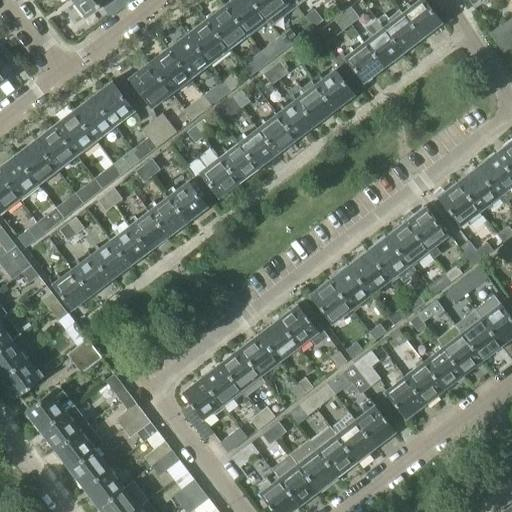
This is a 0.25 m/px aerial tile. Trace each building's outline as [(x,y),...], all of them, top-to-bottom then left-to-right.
[(72,0),(85,16),(101,4),(104,8),(115,0),(72,0)] [(251,0),(230,0),(224,5),(248,35),(267,20),(251,0)] [(251,0),(267,20),(272,27),(297,7),(291,0),(251,0)] [(399,10),(402,14),(403,13),(422,37),(440,23),(422,0),(419,0),(409,8),(407,4),(399,10)] [(224,5),(205,20),(228,50),(248,35),(224,5)] [(351,7),(343,14),(351,25),(360,18),(351,7)] [(315,10),(305,18),(314,28),(323,21),(315,10)] [(384,14),(378,19),(403,52),(422,37),(403,13),(402,14),(390,23),(384,14)] [(351,25),(343,14),(335,20),(343,31),(351,25)] [(511,16),(489,32),(496,42),(511,31),(511,16)] [(361,40),(364,43),(365,42),(384,67),(403,52),(378,19),(365,29),(368,34),(361,40)] [(205,20),(186,34),(209,64),(228,50),(205,20)] [(291,29),(280,37),(288,48),(299,40),(291,29)] [(511,31),(496,42),(503,52),(511,45),(511,31)] [(186,34),(167,48),(190,79),(209,64),(186,34)] [(280,37),(261,52),(269,62),(288,48),(280,37)] [(335,60),(340,67),(342,66),(351,78),(357,74),(363,83),(384,67),(365,42),(364,43),(353,52),(350,49),(335,60)] [(291,53),(299,64),(308,57),(300,46),(291,53)] [(167,48),(149,63),(172,93),(190,79),(167,48)] [(269,62),(261,52),(242,66),(250,77),(269,62)] [(280,61),(272,67),(281,79),(289,72),(280,61)] [(172,93),(149,63),(127,79),(150,109),(172,93)] [(312,82),(316,86),(317,85),(335,110),(353,96),(344,84),(351,78),(342,66),(340,67),(323,80),(320,76),(312,82)] [(281,79),(272,67),(264,74),(272,85),(281,79)] [(234,72),(222,81),(231,92),(242,83),(234,72)] [(112,81),(91,97),(114,127),(135,112),(112,81)] [(222,81),(203,96),(211,107),(231,92),(222,81)] [(288,90),(296,101),(297,100),(315,125),(335,110),(317,85),(316,86),(306,93),(298,82),(297,83),(297,84),(290,90),(289,89),(288,90)] [(234,97),(242,108),(251,101),(242,90),(234,97)] [(211,107),(203,96),(185,110),(193,121),(211,107)] [(91,97),(73,111),(95,142),(114,127),(91,97)] [(274,112),(277,116),(278,115),(296,139),(315,125),(297,100),(296,101),(284,110),(281,106),(274,112)] [(215,111),(223,122),(235,113),(227,102),(215,111)] [(73,111),(53,126),(76,156),(95,142),(73,111)] [(163,113),(152,122),(166,141),(177,132),(163,113)] [(255,127),(258,130),(259,130),(277,154),(296,139),(278,115),(277,116),(265,125),(262,121),(255,127)] [(204,119),(196,126),(204,136),(213,130),(204,119)] [(149,138),(132,151),(140,161),(166,141),(152,122),(142,129),(149,138)] [(53,126),(35,140),(58,170),(76,156),(53,126)] [(204,136),(196,126),(188,132),(196,143),(204,136)] [(236,141),(239,145),(240,144),(258,168),(277,154),(259,130),(258,130),(246,139),(243,135),(236,141)] [(35,140),(15,155),(38,185),(58,170),(35,140)] [(511,142),(497,154),(511,173),(511,142)] [(216,156),(219,160),(221,159),(240,182),(258,168),(240,144),(239,145),(228,153),(224,150),(216,156)] [(132,151),(113,165),(121,175),(140,161),(132,151)] [(511,173),(497,154),(479,168),(500,196),(499,197),(504,204),(511,198),(511,173)] [(15,155),(0,166),(0,174),(19,200),(38,185),(15,155)] [(153,159),(144,166),(152,177),(161,170),(153,159)] [(221,159),(219,160),(208,169),(205,165),(198,170),(219,198),(240,182),(221,159)] [(113,165),(94,179),(102,190),(121,175),(113,165)] [(152,177),(144,166),(136,172),(144,183),(152,177)] [(479,168),(459,184),(480,211),(499,197),(500,196),(479,168)] [(0,214),(19,200),(0,174),(0,214)] [(94,179),(76,194),(83,204),(102,190),(94,179)] [(165,195),(169,199),(187,223),(206,208),(202,202),(208,197),(194,179),(175,194),(173,190),(165,195)] [(480,211),(459,184),(440,199),(461,226),(480,211)] [(115,188),(106,195),(114,206),(123,199),(115,188)] [(76,194),(56,209),(64,219),(83,204),(76,194)] [(114,206),(106,195),(98,201),(106,212),(114,206)] [(147,210),(150,214),(168,237),(187,223),(169,199),(157,208),(154,204),(147,210)] [(64,219),(56,209),(37,223),(45,233),(64,219)] [(406,223),(427,251),(428,251),(434,259),(441,253),(435,246),(447,237),(426,209),(414,218),(410,213),(403,218),(406,223)] [(128,224),(131,228),(149,252),(168,237),(150,214),(138,223),(135,219),(128,224)] [(77,217),(68,224),(77,235),(85,228),(77,217)] [(406,223),(388,237),(409,265),(427,251),(406,223)] [(77,235),(68,224),(60,230),(68,241),(77,235)] [(498,234),(504,242),(511,235),(511,229),(509,226),(498,234)] [(0,228),(0,242),(1,244),(10,237),(2,227),(0,228)] [(109,239),(111,242),(130,266),(149,252),(131,228),(119,237),(116,234),(109,239)] [(18,238),(26,248),(36,240),(29,230),(18,238)] [(388,237),(368,252),(389,281),(409,265),(388,237)] [(41,245),(49,255),(58,249),(50,238),(41,245)] [(460,248),(473,265),(493,250),(487,242),(477,250),(469,241),(460,248)] [(90,252),(93,256),(111,280),(130,266),(111,242),(100,250),(98,247),(90,252)] [(500,252),(508,263),(511,259),(511,251),(508,246),(500,252)] [(368,252),(349,266),(370,295),(389,281),(368,252)] [(15,262),(22,271),(31,265),(24,255),(15,262)] [(71,267),(73,270),(92,295),(111,280),(93,256),(81,265),(78,261),(71,267)] [(31,265),(22,271),(30,282),(39,276),(31,265)] [(457,265),(445,275),(451,282),(463,273),(457,265)] [(349,266),(330,281),(351,310),(370,295),(349,266)] [(92,295),(73,270),(62,279),(59,275),(51,281),(73,309),(92,295)] [(451,282),(445,275),(427,288),(433,296),(451,282)] [(464,279),(455,286),(463,297),(472,290),(464,279)] [(351,310),(330,281),(310,295),(332,324),(351,310)] [(463,297),(455,286),(448,292),(456,302),(463,297)] [(44,300),(51,309),(60,302),(53,293),(44,300)] [(408,303),(413,311),(425,302),(419,294),(408,303)] [(480,317),(479,318),(500,346),(511,337),(511,321),(498,303),(499,302),(494,295),(474,310),(480,317)] [(429,306),(437,317),(445,310),(437,300),(429,306)] [(60,302),(51,309),(60,320),(68,314),(60,302)] [(297,305),(278,320),(298,347),(309,338),(316,347),(328,338),(313,318),(309,321),(297,305)] [(389,318),(394,325),(406,317),(400,309),(389,318)] [(410,321),(418,332),(426,325),(418,315),(410,321)] [(479,318),(461,332),(482,360),(500,347),(479,318)] [(278,320),(258,335),(278,362),(298,347),(278,320)] [(0,347),(20,333),(14,325),(6,331),(0,323),(0,347)] [(369,332),(375,340),(386,331),(380,324),(369,332)] [(436,340),(441,347),(463,375),(482,360),(461,332),(455,325),(436,340)] [(391,335),(399,346),(408,340),(399,329),(391,335)] [(0,347),(0,379),(27,359),(22,352),(25,350),(30,346),(20,333),(0,347)] [(258,335),(239,349),(260,376),(261,375),(278,362),(258,335)] [(66,355),(73,364),(94,348),(87,339),(66,355)] [(346,350),(352,358),(363,349),(357,342),(346,350)] [(441,347),(422,362),(444,390),(463,375),(441,347)] [(94,348),(73,364),(81,374),(101,358),(94,348)] [(239,349),(220,364),(241,391),(241,390),(247,397),(266,382),(261,375),(260,376),(239,349)] [(371,350),(353,364),(370,387),(381,379),(372,367),(380,361),(371,350)] [(331,358),(339,368),(348,362),(340,351),(331,358)] [(27,359),(0,379),(15,399),(42,379),(27,359)] [(422,362),(403,377),(424,405),(444,390),(422,362)] [(220,364),(202,378),(222,405),(241,391),(220,364)] [(370,387),(353,364),(343,372),(361,394),(370,387)] [(105,380),(120,399),(128,393),(124,387),(113,374),(105,380)] [(306,377),(296,385),(303,395),(313,387),(306,377)] [(424,405),(403,377),(383,392),(405,420),(424,405)] [(222,405),(202,378),(182,393),(202,420),(222,405)] [(328,384),(307,400),(315,410),(336,394),(328,384)] [(25,412),(39,431),(74,404),(60,385),(25,412)] [(303,395),(296,385),(289,390),(296,400),(303,395)] [(114,419),(122,429),(143,412),(135,403),(128,393),(120,399),(127,409),(114,419)] [(315,410),(307,400),(300,405),(308,416),(315,410)] [(39,431),(54,450),(89,423),(74,404),(39,431)] [(373,406),(354,420),(374,447),(394,432),(373,406)] [(267,407),(258,413),(267,424),(276,417),(267,407)] [(137,432),(144,442),(157,431),(143,412),(122,429),(129,438),(137,432)] [(267,424),(258,413),(250,420),(258,430),(267,424)] [(354,420),(336,434),(335,435),(355,462),(374,447),(354,420)] [(279,421),(270,428),(278,439),(287,432),(279,421)] [(54,450),(68,470),(95,449),(103,443),(89,423),(54,450)] [(310,439),(309,440),(336,476),(355,462),(335,435),(336,434),(330,425),(311,440),(310,439)] [(220,443),(227,453),(247,438),(240,428),(220,443)] [(278,439),(270,428),(262,434),(270,445),(278,439)] [(144,458),(151,467),(172,451),(157,431),(144,442),(151,452),(144,458)] [(309,440),(290,455),(318,491),(336,476),(309,440)] [(231,458),(239,468),(258,453),(250,443),(231,458)] [(68,470),(83,488),(110,468),(95,449),(68,470)] [(166,470),(173,480),(186,470),(172,451),(151,467),(158,476),(166,470)] [(279,478),(278,478),(298,505),(318,491),(290,455),(272,469),(279,478)] [(83,488),(97,508),(125,487),(110,468),(83,488)] [(173,495),(180,505),(201,489),(186,470),(173,480),(180,490),(173,495)] [(289,511),(298,505),(278,478),(268,486),(263,479),(253,487),(271,511),(289,511)] [(97,508),(100,511),(131,511),(139,506),(125,487),(97,508)] [(191,511),(199,506),(202,511),(209,511),(215,508),(201,489),(180,505),(185,511),(191,511)]
